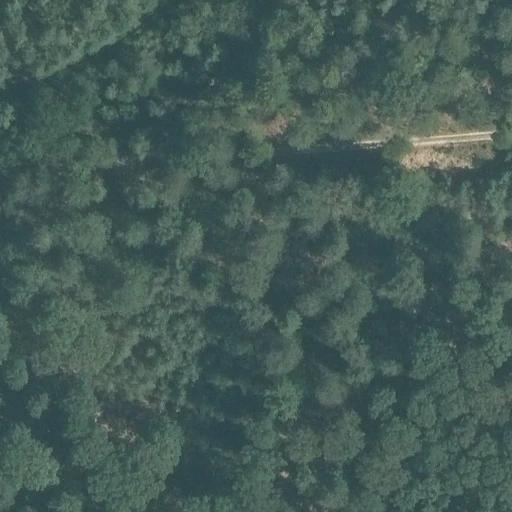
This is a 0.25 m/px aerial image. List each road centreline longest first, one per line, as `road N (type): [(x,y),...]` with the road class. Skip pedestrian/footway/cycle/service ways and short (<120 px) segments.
road 1 (track): [(511,125),(0,168)]
road 2 (track): [(164,0),(90,71),(0,78)]
